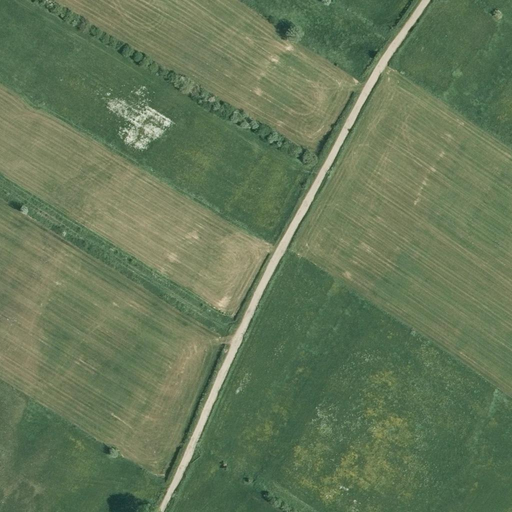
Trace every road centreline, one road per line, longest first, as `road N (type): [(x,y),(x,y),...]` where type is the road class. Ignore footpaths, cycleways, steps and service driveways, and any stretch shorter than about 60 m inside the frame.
road 1 (track): [(423,0),(288,235),(161,511)]
road 2 (track): [(239,334),(0,184)]
